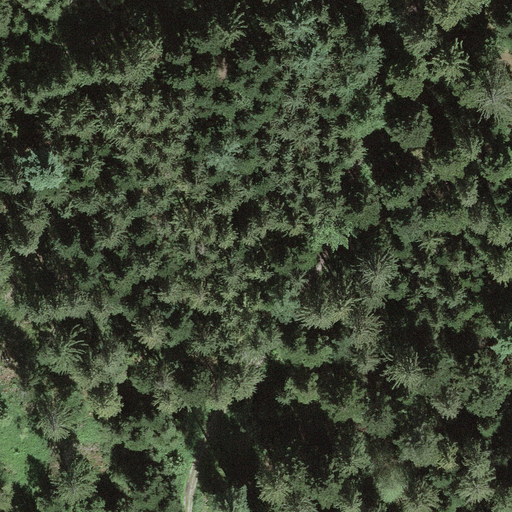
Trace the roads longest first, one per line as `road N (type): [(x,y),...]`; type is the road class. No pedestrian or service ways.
road 1 (track): [(190,511),(201,455),(324,251),(421,0)]
road 2 (track): [(0,78),(62,49),(258,0)]
